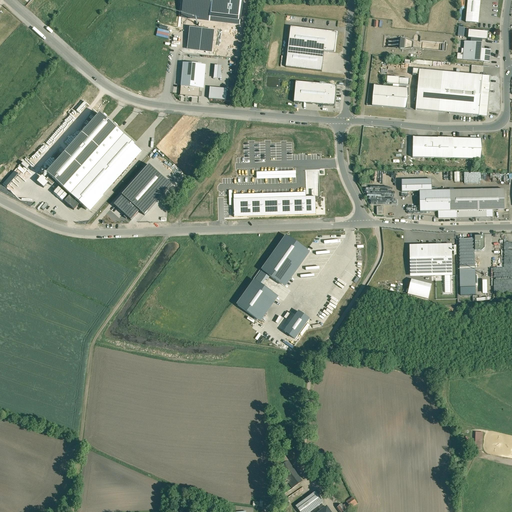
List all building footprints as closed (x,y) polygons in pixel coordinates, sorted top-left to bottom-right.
[(245,0),(185,0),(183,14),(210,18),(210,22),(241,27),(245,0)] [(480,0),(468,0),(466,23),(478,24),(480,0)] [(182,16),(181,28),(189,29),(190,17),(182,16)] [(337,34),(291,28),(288,47),(324,52),(335,53),(337,34)] [(482,43),(465,42),(463,60),(480,62),(481,49),(482,43)] [(324,52),(288,47),(286,67),(322,72),(324,52)] [(491,50),(481,49),(480,62),(490,63),(491,50)] [(183,64),(181,95),(199,97),(200,88),(204,89),(206,66),(183,64)] [(491,76),(413,69),(413,75),(419,75),(416,110),(481,116),(484,116),(486,114),(487,112),(488,110),(491,76)] [(387,84),(399,85),(400,79),(400,78),(387,77),(387,84)] [(335,86),(294,83),(292,102),(333,106),(335,86)] [(409,89),(374,86),(372,106),(407,109),(409,89)] [(210,88),(209,99),(226,100),(227,89),(210,88)] [(99,114),(45,174),(70,195),(64,201),(74,210),(79,204),(89,213),(143,153),(99,114)] [(454,139),(413,137),(413,158),(453,159),(454,139)] [(481,139),(454,139),(453,159),(480,159),(481,139)] [(148,164),(111,205),(130,221),(140,210),(144,215),(171,185),(148,164)] [(4,187),(16,174),(13,172),(1,184),(4,187)] [(46,182),(39,176),(34,182),(42,187),(46,182)] [(420,192),(432,191),(431,180),(401,181),(402,192),(420,192)] [(432,191),(420,192),(420,212),(438,212),(486,211),(504,210),(504,190),(432,191)] [(316,215),(315,197),(306,197),(234,199),(234,217),(316,215)] [(309,251),(285,235),(260,269),(284,286),(309,251)] [(484,238),(475,238),(475,239),(475,251),(479,251),(479,246),(485,245),(484,238)] [(475,251),(475,239),(459,239),(460,287),(476,286),(475,251)] [(434,243),(434,245),(410,246),(410,277),(444,276),(449,276),(452,276),(452,245),(440,245),(440,243),(434,243)] [(493,275),(494,293),(511,292),(511,279),(503,280),(503,276),(506,276),(506,275),(493,275)] [(277,296),(253,279),(236,304),(260,321),(277,296)] [(411,284),(431,289),(432,285),(412,280),(411,284)] [(408,294),(428,299),(431,289),(411,284),(408,294)] [(324,298),(331,287),(328,285),(326,290),(323,288),(318,295),(324,298)] [(298,310),(283,331),(294,339),(309,318),(298,310)] [(256,331),(259,333),(267,322),(264,320),(256,331)] [(285,457),(276,463),(279,468),(286,463),(288,461),(285,457)] [(300,483),(286,463),(279,468),(293,488),(300,483)] [(316,492),(296,506),(300,511),(310,511),(323,502),(316,492)] [(353,497),(346,502),(351,508),(357,504),(353,497)]
